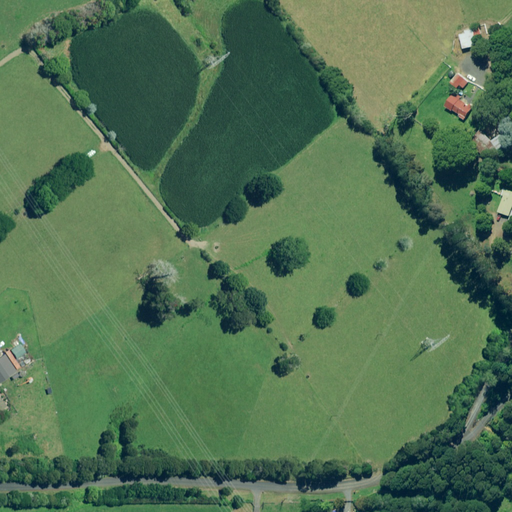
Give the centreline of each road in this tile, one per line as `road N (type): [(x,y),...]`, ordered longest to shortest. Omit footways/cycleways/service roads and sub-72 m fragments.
road 1 (residential): [(266,487),(386,477),(481,431),(511,392)]
road 2 (residential): [(266,487),(0,476)]
